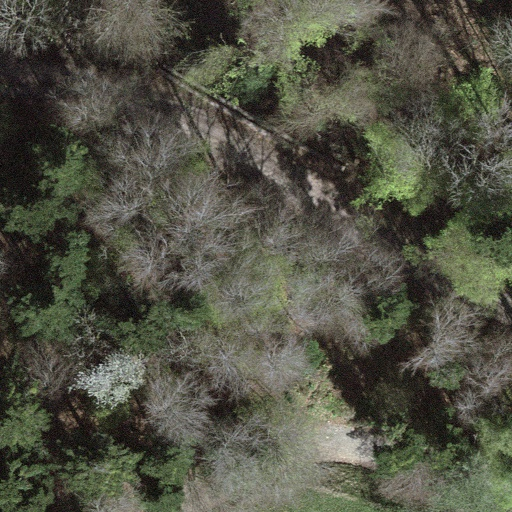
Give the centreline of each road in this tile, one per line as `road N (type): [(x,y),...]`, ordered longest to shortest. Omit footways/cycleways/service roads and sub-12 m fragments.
road 1 (track): [(0,87),(76,86),(158,111),(511,313)]
road 2 (track): [(511,474),(325,450),(249,470),(178,511)]
